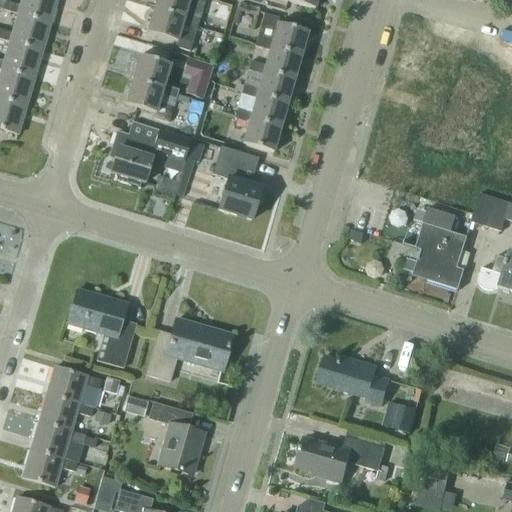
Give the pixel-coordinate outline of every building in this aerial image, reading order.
[(4,13),(19,17),(49,26),(56,0),(23,0),(22,7),(7,3),(4,13)] [(155,0),(153,10),(183,19),(181,24),(195,28),(202,5),(188,1),(187,0),(155,0)] [(282,0),(283,1),(314,10),(316,0),(282,0)] [(153,10),(145,33),(175,42),(174,49),(188,53),(195,28),(181,24),(183,19),(153,10)] [(264,24),(260,39),(271,42),(269,49),(299,57),(306,34),(307,34),(307,33),(277,24),(278,18),(263,14),(261,23),(264,24)] [(0,42),(10,46),(41,55),(49,26),(19,17),(13,37),(0,32),(0,42)] [(257,48),(253,63),(264,66),(262,73),(293,81),(299,57),(269,49),(271,42),(260,39),(257,38),(254,47),(257,48)] [(511,100),(511,57),(491,41),(487,40),(482,61),(466,58),(461,79),(449,95),(446,107),(438,106),(434,123),(423,121),(419,144),(426,149),(421,172),(444,177),(446,166),(470,171),(472,162),(497,167),(502,147),(496,142),(500,123),(495,119),(510,100),(511,100)] [(0,72),(2,73),(33,82),(41,55),(10,46),(5,63),(0,61),(0,72)] [(132,79),(132,80),(162,89),(160,95),(175,99),(177,89),(163,85),(169,65),(139,56),(132,79)] [(211,68),(186,61),(182,74),(207,82),(211,68)] [(250,62),(247,71),(262,75),(257,90),(256,96),(286,105),(293,81),(262,73),(264,66),(253,63),(250,62)] [(0,101),(25,109),(33,82),(2,73),(0,80),(0,101)] [(162,89),(132,80),(125,105),(154,113),(153,119),(167,123),(171,109),(170,109),(172,103),(159,99),(160,95),(162,89)] [(243,86),(240,95),(255,99),(251,114),(249,120),(279,129),(286,105),(256,96),(257,90),(243,86)] [(0,130),(17,135),(25,109),(0,101),(0,130)] [(236,109),(233,118),(236,119),(234,127),(246,130),(242,144),(241,145),(272,153),(273,152),(272,152),(279,129),(249,120),(251,114),(236,109)] [(158,133),(154,147),(185,157),(190,142),(158,132),(158,133)] [(148,144),(116,134),(112,148),(117,150),(109,174),(127,180),(127,182),(139,186),(139,183),(143,184),(150,159),(144,157),(148,144)] [(226,179),(217,211),(250,221),(260,189),(250,186),(253,173),(255,173),(259,159),(220,148),(212,175),(226,179)] [(511,203),(509,203),(480,194),(471,223),(500,232),(504,219),(511,221),(511,203)] [(412,277),(458,291),(464,271),(457,269),(467,238),(423,224),(415,250),(420,251),(412,277)] [(361,245),(364,235),(350,231),(347,240),(361,245)] [(497,288),(511,292),(511,252),(509,251),(501,275),(481,269),(477,282),(479,287),(483,290),(488,291),(493,291),(497,288)] [(95,362),(122,370),(135,326),(121,322),(126,305),(76,291),(66,325),(103,336),(95,362)] [(220,372),(231,335),(176,320),(170,341),(156,337),(145,376),(169,383),(176,359),(220,372)] [(365,403),(381,408),(388,382),(373,377),(376,368),(351,361),(350,366),(341,363),(341,362),(338,361),(338,362),(325,357),(317,384),(366,399),(365,403)] [(53,368),(46,394),(78,405),(83,386),(97,390),(100,381),(53,368)] [(46,394),(38,422),(70,433),(75,414),(89,418),(92,409),(78,405),(46,394)] [(122,410),(141,416),(146,402),(127,396),(122,410)] [(198,451),(202,435),(187,430),(192,415),(152,403),(148,419),(169,426),(158,467),(191,476),(191,474),(189,474),(195,451),(198,451)] [(415,432),(422,409),(402,403),(395,426),(415,432)] [(38,422),(29,450),(62,460),(67,442),(81,446),(84,437),(70,433),(38,422)] [(384,449),(365,444),(346,439),(342,451),(304,440),(296,467),(328,476),(327,480),(342,484),(348,459),(360,463),(359,467),(379,473),(377,480),(385,482),(389,469),(380,466),(384,449)] [(62,460),(29,450),(21,479),(54,489),(59,469),(73,473),(76,464),(62,460)] [(424,468),(420,488),(444,493),(448,473),(424,468)] [(511,502),(511,484),(507,483),(502,500),(511,502)] [(96,501),(109,505),(113,493),(100,489),(96,501)] [(148,511),(152,500),(119,491),(113,511),(117,511),(148,511)] [(15,498),(11,511),(61,511),(62,511),(15,498)]
